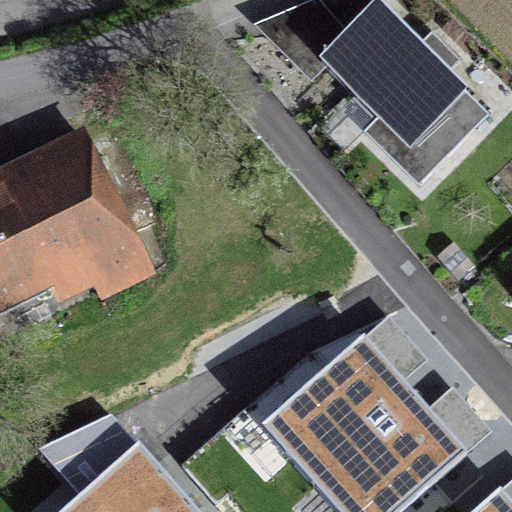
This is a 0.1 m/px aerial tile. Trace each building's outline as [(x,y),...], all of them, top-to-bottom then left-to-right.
[(489,117),(377,8),(321,66),(376,120),(363,134),(419,188),(489,117)] [(93,156),(0,201),(0,305),(82,265),(99,300),(151,274),(131,234),(157,221),(115,137),(89,150),(93,156)] [(388,511),(460,449),(363,341),(269,424),(347,511),(388,511)] [(197,511),(138,446),(63,511),(197,511)] [(511,511),(511,508),(500,496),(482,511),(511,511)]
